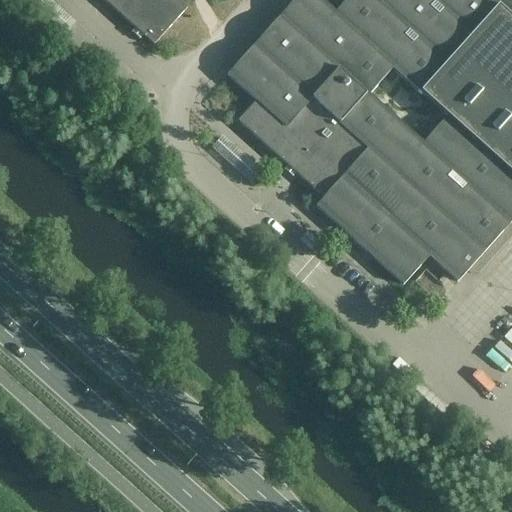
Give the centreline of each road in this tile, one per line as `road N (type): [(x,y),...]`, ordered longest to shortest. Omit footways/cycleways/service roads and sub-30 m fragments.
road 1 (trunk): [(284,511),(0,260)]
road 2 (trunk): [(0,330),(201,511)]
